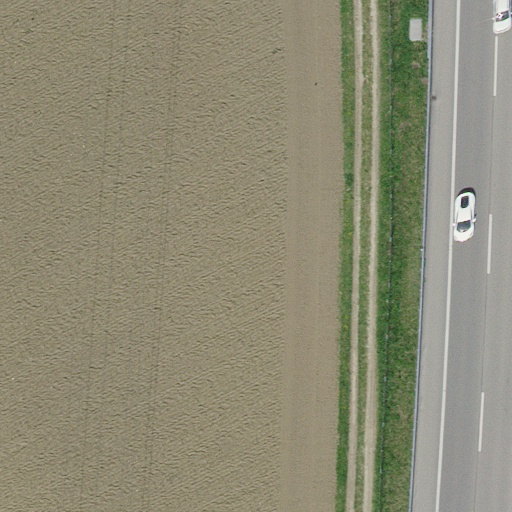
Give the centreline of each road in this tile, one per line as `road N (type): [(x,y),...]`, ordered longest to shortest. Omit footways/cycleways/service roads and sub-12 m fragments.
road 1 (motorway): [(497,0),(475,511)]
road 2 (track): [(366,0),(359,511)]
